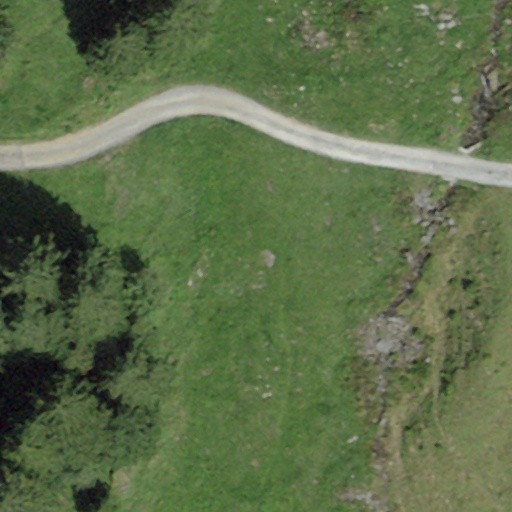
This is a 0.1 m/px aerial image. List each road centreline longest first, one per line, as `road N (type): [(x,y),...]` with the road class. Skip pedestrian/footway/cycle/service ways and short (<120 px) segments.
road 1 (track): [(511,178),(315,144),(236,99),(191,99),(150,113)]
road 2 (track): [(0,150),(46,148),(150,113)]
